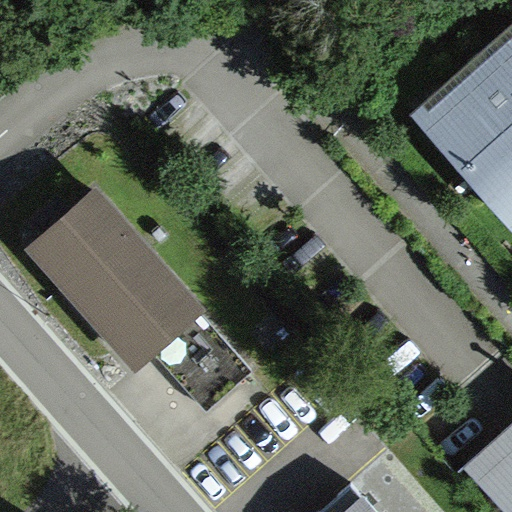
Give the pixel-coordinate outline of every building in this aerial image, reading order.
[(511,35),(487,58),(511,85),(511,35)] [(511,85),(487,58),(455,87),(511,150),(511,85)] [(511,150),(455,87),(413,126),(511,234),(511,150)] [(95,169),(24,233),(134,355),(152,340),(209,403),(257,360),(203,301),(209,295),(95,169)] [(511,413),(467,453),(511,504),(511,413)] [(390,511),(362,480),(326,511),(390,511)]
